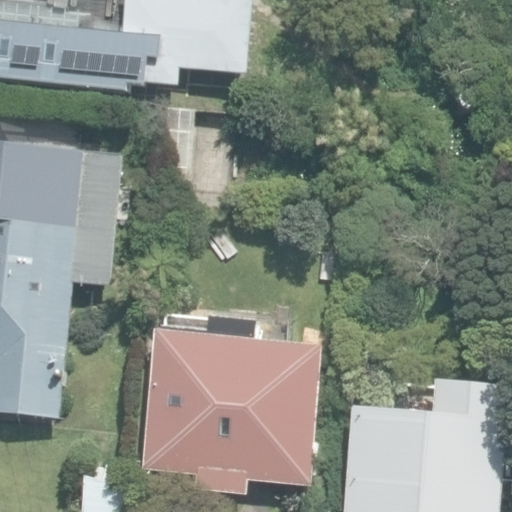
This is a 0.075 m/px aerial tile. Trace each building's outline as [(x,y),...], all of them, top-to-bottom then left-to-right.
[(0,77),(132,92),(134,82),(183,88),(185,70),(253,78),(261,0),(257,0),(128,0),(125,34),(83,29),(83,25),(0,15),(0,77)] [(372,76),(404,80),(408,53),(376,49),(372,76)] [(164,190),(195,193),(203,111),(173,108),(164,190)] [(0,412),(69,420),(83,288),(115,291),(128,161),(0,147),(0,412)] [(199,490),(252,496),(254,482),(315,488),(329,349),(265,342),(266,325),(216,320),(215,334),(165,329),(150,471),(200,476),(199,490)] [(510,511),(511,496),(511,391),(443,385),(440,414),(359,406),(349,511),(510,511)] [(89,511),(132,511),(135,487),(93,477),(89,511)]
